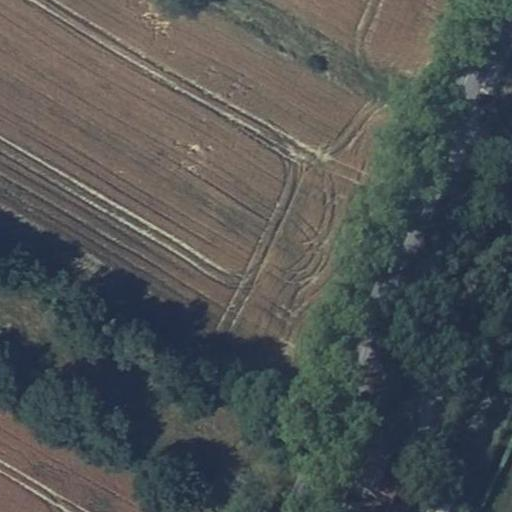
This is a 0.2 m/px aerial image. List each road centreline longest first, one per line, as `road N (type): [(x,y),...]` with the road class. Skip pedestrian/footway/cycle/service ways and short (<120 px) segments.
road 1 (secondary): [(306,511),(466,122)]
road 2 (track): [(0,308),(316,493)]
road 3 (track): [(255,0),(466,122)]
road 4 (secondary): [(466,122),(508,0)]
